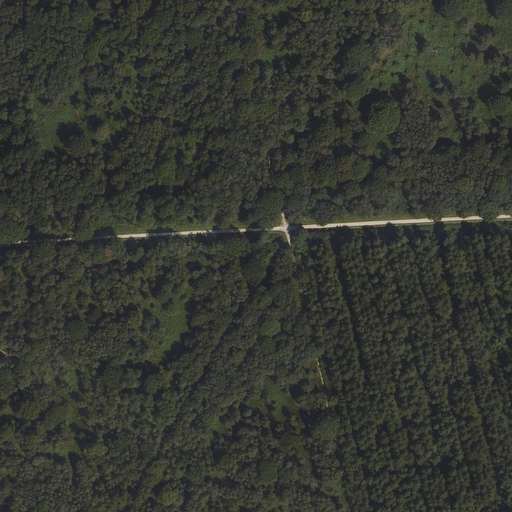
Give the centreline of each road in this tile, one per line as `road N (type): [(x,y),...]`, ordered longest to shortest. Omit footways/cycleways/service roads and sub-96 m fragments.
road 1 (track): [(7,243),(287,229)]
road 2 (track): [(287,229),(234,0)]
road 3 (track): [(287,229),(511,217)]
